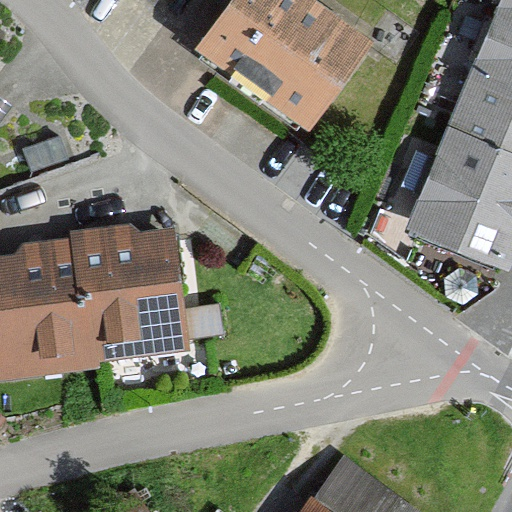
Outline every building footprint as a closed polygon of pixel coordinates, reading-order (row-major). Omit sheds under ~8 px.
[(230,0),(196,51),(321,134),(383,41),(320,0),(230,0)] [(511,0),(503,0),(411,230),(511,271),(511,267),(511,0)] [(69,242),(84,371),(187,358),(172,233),(136,237),(134,226),(68,234),(69,242)] [(0,380),(84,371),(69,242),(20,248),(22,259),(0,261),(0,380)] [(402,511),(407,506),(342,460),(304,511),(402,511)] [(106,511),(142,511),(134,497),(106,511)]
